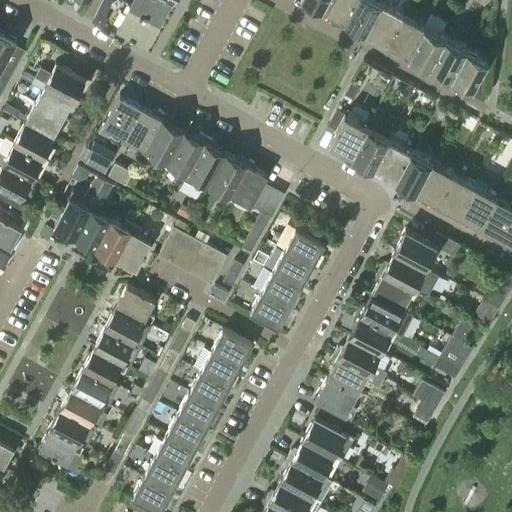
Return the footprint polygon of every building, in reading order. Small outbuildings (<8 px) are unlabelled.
[(161,18),(128,0),(115,24),(128,31),(127,34),(133,37),(135,35),(147,42),(161,18)] [(161,18),(170,0),(128,0),(161,18)] [(323,0),(322,3),(344,14),(351,0),(323,0)] [(351,0),(344,14),(365,26),(379,0),(351,0)] [(379,0),(365,26),(387,38),(402,9),(386,0),(379,0)] [(97,9),(91,20),(102,26),(106,20),(104,13),(97,9)] [(387,38),(408,49),(424,21),(402,9),(387,38)] [(408,49),(430,61),(445,32),(424,21),(408,49)] [(17,37),(0,27),(0,93),(25,47),(14,41),(17,37)] [(430,61),(451,72),(466,44),(445,32),(430,61)] [(466,44),(451,72),(473,84),(488,56),(466,44)] [(34,73),(73,94),(84,74),(57,60),(51,71),(39,64),(34,73)] [(63,113),(73,94),(34,73),(30,80),(42,86),(36,98),(63,113)] [(350,79),(343,93),(352,98),(359,84),(350,79)] [(478,85),(474,93),(483,98),(487,89),(478,85)] [(125,133),(141,103),(120,91),(100,126),(110,131),(112,126),(125,133)] [(52,133),(63,113),(36,98),(25,118),(52,133)] [(125,133),(146,144),(164,110),(158,107),(156,111),(141,103),(125,133)] [(146,144),(167,156),(183,126),(168,118),(171,114),(164,110),(146,144)] [(351,151),(367,122),(345,111),(330,139),(351,151)] [(42,152),(52,133),(25,118),(14,137),(42,152)] [(351,151),(372,162),(388,134),(367,122),(351,151)] [(167,156),(188,168),(207,133),(200,130),(198,134),(183,126),(167,156)] [(188,168),(208,179),(225,149),(210,141),(212,137),(207,133),(188,168)] [(372,162),(394,174),(410,145),(388,134),(372,162)] [(14,137),(4,157),(31,172),(42,152),(14,137)] [(394,174),(415,185),(430,157),(410,145),(394,174)] [(111,158),(91,146),(84,159),(104,170),(111,158)] [(208,179),(229,191),(248,156),(241,152),(239,157),(225,149),(208,179)] [(254,159),(248,156),(229,191),(250,203),(263,178),(267,172),(252,163),(254,159)] [(31,172),(4,157),(0,164),(0,181),(20,192),(31,172)] [(415,185),(437,197),(452,168),(430,157),(415,185)] [(125,182),(133,169),(115,160),(108,172),(125,182)] [(97,192),(104,177),(86,167),(80,177),(98,187),(96,191),(97,192)] [(437,197),(458,208),(473,180),(452,168),(437,197)] [(75,232),(95,243),(110,215),(98,209),(101,202),(111,181),(104,177),(97,192),(93,198),(75,232)] [(260,208),(273,184),(263,178),(250,203),(260,208)] [(458,208),(479,220),(495,191),(473,180),(458,208)] [(260,208),(271,215),(284,190),(273,184),(260,208)] [(511,200),(495,191),(479,220),(511,237),(511,200)] [(75,232),(93,198),(85,194),(82,200),(69,193),(64,204),(62,203),(60,207),(61,209),(54,221),(75,232)] [(260,208),(250,227),(260,233),(271,215),(260,208)] [(0,239),(9,245),(20,224),(9,218),(10,216),(5,213),(4,215),(0,213),(0,239)] [(95,243),(115,254),(133,220),(126,216),(122,222),(110,215),(95,243)] [(133,220),(115,254),(136,265),(143,253),(145,254),(147,249),(146,248),(151,238),(139,231),(142,224),(133,220)] [(169,258),(184,230),(173,224),(158,252),(169,258)] [(284,246),(313,262),(325,240),(296,224),(284,246)] [(394,247),(424,263),(431,249),(437,253),(442,245),(454,251),(460,242),(437,230),(431,240),(406,226),(394,247)] [(260,233),(250,227),(240,244),(251,249),(260,233)] [(184,230),(169,258),(179,263),(194,235),(184,230)] [(194,235),(179,263),(190,269),(205,241),(194,235)] [(0,261),(9,245),(0,239),(0,261)] [(205,241),(190,269),(200,274),(215,247),(205,241)] [(302,283),(313,262),(284,246),(273,267),(302,283)] [(200,274),(210,280),(211,281),(226,253),(215,247),(200,274)] [(413,284),(424,263),(394,247),(386,262),(383,260),(380,267),(413,284)] [(227,269),(236,274),(244,262),(234,256),(227,269)] [(290,304),(302,283),(273,267),(261,288),(290,304)] [(401,305),(413,284),(380,267),(376,273),(379,275),(372,289),(401,305)] [(236,274),(227,269),(222,278),(232,283),(236,274)] [(488,297),(500,303),(511,283),(511,276),(503,271),(488,297)] [(116,302),(151,321),(155,313),(148,309),(155,296),(145,291),(146,289),(141,286),(139,289),(127,282),(116,302)] [(210,290),(224,297),(228,289),(214,282),(210,290)] [(290,304),(261,288),(250,310),(279,325),(290,304)] [(412,310),(401,305),(372,289),(363,305),(360,303),(357,308),(390,326),(401,331),(412,310)] [(500,303),(488,297),(487,298),(483,296),(473,311),(489,321),(500,303)] [(116,302),(105,322),(133,337),(140,325),(147,329),(151,321),(116,302)] [(390,326),(357,308),(353,315),(357,317),(349,331),(379,346),(390,326)] [(182,323),(191,327),(196,319),(187,314),(182,323)] [(451,331),(461,336),(470,322),(460,316),(451,331)] [(105,322),(94,342),(128,361),(133,353),(140,341),(133,337),(105,322)] [(171,342),(180,348),(191,327),(182,323),(171,342)] [(211,346),(241,362),(253,340),(223,324),(211,346)] [(438,351),(460,363),(471,345),(460,338),(461,336),(451,331),(450,332),(439,325),(434,334),(435,341),(442,345),(438,351)] [(334,350),(382,375),(386,368),(382,366),(390,352),(379,346),(349,331),(341,346),(337,344),(334,350)] [(94,342),(83,363),(110,378),(117,366),(124,369),(128,361),(94,342)] [(165,354),(174,359),(180,348),(171,342),(165,354)] [(229,383),(241,362),(211,346),(200,367),(229,383)] [(327,373),(363,392),(370,379),(378,383),(382,375),(334,350),(330,357),(334,359),(327,373)] [(460,363),(438,351),(433,362),(454,373),(460,363)] [(174,359),(165,354),(160,363),(169,369),(174,359)] [(106,402),(107,403),(118,382),(110,378),(83,363),(72,383),(106,402)] [(149,384),(157,389),(169,369),(160,363),(149,384)] [(200,367),(188,388),(218,404),(229,383),(200,367)] [(356,390),(362,393),(363,392),(327,373),(315,395),(340,408),(338,412),(347,416),(348,413),(351,414),(356,405),(350,402),(356,390)] [(421,395),(435,403),(446,384),(431,376),(421,395)] [(134,381),(130,388),(138,392),(141,385),(134,381)] [(72,383),(61,403),(89,418),(95,406),(102,409),(106,402),(72,383)] [(143,395),(152,400),(157,389),(149,384),(143,395)] [(188,388),(177,409),(207,425),(218,404),(188,388)] [(152,400),(143,395),(138,404),(147,409),(152,400)] [(435,403),(421,395),(411,413),(425,421),(435,403)] [(61,403),(50,423),(85,442),(88,434),(91,435),(98,423),(88,418),(89,418),(61,403)] [(127,424),(136,429),(147,409),(138,404),(127,424)] [(177,409),(166,430),(195,446),(207,425),(177,409)] [(303,434),(343,455),(349,442),(346,441),(351,432),(315,412),(303,434)] [(85,442),(50,423),(39,444),(52,451),(51,453),(55,455),(56,453),(67,459),(73,447),(80,450),(85,442)] [(121,435),(130,440),(136,429),(127,424),(121,435)] [(166,430),(154,451),(184,467),(195,446),(166,430)] [(333,450),(342,455),(343,455),(303,434),(295,449),(292,447),(288,453),(322,471),(333,450)] [(130,440),(121,435),(116,444),(125,449),(130,440)] [(0,436),(0,462),(3,464),(13,444),(0,436)] [(105,465),(114,470),(125,449),(116,444),(105,465)] [(173,488),(184,467),(154,451),(143,472),(173,488)] [(321,497),(331,477),(322,472),(322,471),(288,453),(285,459),(289,461),(281,476),(321,497)] [(114,470),(105,465),(99,476),(108,481),(114,470)] [(392,465),(385,478),(389,481),(396,484),(403,471),(394,467),(392,465)] [(161,510),(173,488),(143,472),(131,494),(161,510)] [(361,487),(366,490),(378,497),(386,481),(370,472),(361,487)] [(313,511),(321,497),(281,476),(273,491),(269,489),(266,495),(297,511),(313,511)] [(297,511),(266,495),(263,501),(266,503),(261,511),(297,511)]
